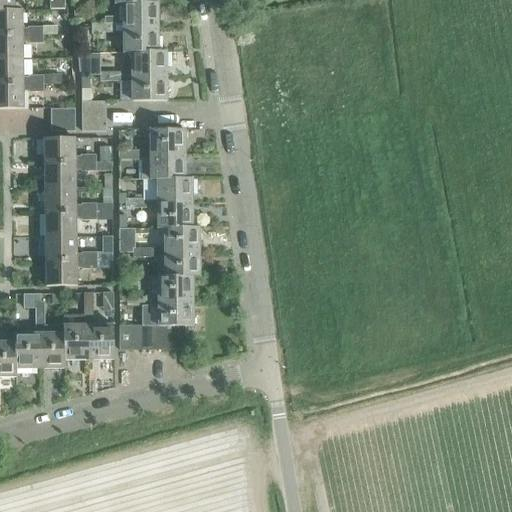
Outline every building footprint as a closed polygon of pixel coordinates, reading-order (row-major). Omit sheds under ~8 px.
[(0,0),(0,13),(13,13),(13,0),(0,0)] [(65,1),(50,1),(50,12),(65,12),(65,1)] [(82,6),(74,6),(74,20),(82,20),(82,6)] [(123,30),(158,30),(157,6),(133,6),(115,6),(114,6),(114,25),(107,25),(107,34),(123,34),(123,30)] [(0,37),(42,37),(58,37),(58,29),(20,30),(20,13),(13,13),(0,13),(0,37)] [(92,34),(107,34),(107,25),(92,25),(92,34)] [(123,34),(123,55),(166,54),(158,54),(158,30),(123,30),(123,34)] [(0,37),(0,63),(21,63),(21,46),(42,46),(58,45),(58,37),(42,37),(0,37)] [(131,56),(131,75),(115,75),(115,84),(131,84),(131,79),(166,79),(166,54),(123,55),(123,56),(131,56)] [(0,63),(0,86),(42,87),(42,85),(62,84),(61,78),(22,79),(21,63),(0,63)] [(112,90),(112,84),(115,84),(115,75),(100,75),(100,78),(80,79),(81,89),(84,89),(85,90),(112,90)] [(131,79),(131,84),(131,104),(166,104),(166,79),(131,79)] [(42,87),(0,86),(0,112),(22,112),(22,95),(43,94),(42,87)] [(81,104),(81,116),(106,116),(106,104),(81,104)] [(51,112),(51,123),(74,123),(74,112),(51,112)] [(106,116),(81,116),(81,126),(106,126),(106,116)] [(74,123),(51,123),(51,133),(74,133),(74,123)] [(150,157),(185,157),(184,131),(150,132),(150,153),(133,153),(133,162),(141,162),(150,162),(150,157)] [(112,163),(112,138),(100,139),(100,142),(108,142),(108,148),(99,148),(99,164),(112,163)] [(43,140),(44,167),(95,166),(95,164),(95,158),(75,158),(75,140),(43,140)] [(118,162),(133,162),(133,153),(118,153),(118,162)] [(141,182),(157,181),(192,181),(192,180),(185,180),(185,157),(150,157),(150,162),(141,162),(141,182)] [(44,167),(44,191),(76,190),(76,174),(96,174),(95,173),(112,172),(112,163),(95,164),(95,166),(44,167)] [(157,206),(192,206),(192,181),(157,181),(157,201),(141,201),(141,210),(157,210),(157,206)] [(44,191),(45,215),(96,215),(110,215),(110,207),(96,207),(96,206),(76,207),(76,190),(44,191)] [(125,211),(141,210),(141,201),(125,201),(125,204),(125,211)] [(158,231),(164,231),(199,230),(199,229),(192,229),(192,206),(157,206),(157,210),(158,231)] [(45,215),(45,239),(76,238),(76,223),(97,223),(96,223),(110,223),(110,215),(96,215),(45,215)] [(164,255),(199,254),(199,230),(164,231),(164,250),(149,251),(149,259),(158,259),(164,259),(164,255)] [(45,239),(45,264),(97,263),(97,262),(97,255),(76,256),(76,238),(45,239)] [(132,260),(149,259),(149,251),(132,251),(132,260)] [(158,259),(158,280),(192,279),(200,279),(199,254),(164,255),(164,259),(158,259)] [(97,263),(45,264),(46,288),(77,288),(77,272),(97,272),(113,271),(112,261),(97,262),(97,263)] [(158,299),(159,304),(192,304),(192,279),(158,280),(147,280),(147,299),(158,299)] [(84,296),(84,312),(93,312),(93,295),(84,296)] [(62,296),(51,296),(51,305),(62,305),(62,296)] [(126,309),(142,308),(142,299),(125,299),(126,309)] [(147,299),(142,299),(142,308),(159,308),(159,304),(158,299),(147,299)] [(151,327),(159,327),(159,328),(162,328),(173,328),(185,328),(193,328),(192,304),(159,304),(159,308),(142,308),(142,328),(151,327)] [(34,305),(34,321),(44,321),(44,305),(34,305)] [(88,328),(89,363),(114,363),(114,327),(94,328),(93,312),(84,312),(84,328),(88,328)] [(64,335),(44,336),(44,321),(34,321),(34,336),(40,336),(40,372),(65,371),(64,335)] [(142,328),(140,328),(140,353),(151,353),(151,327),(142,328)] [(159,327),(151,327),(151,353),(162,353),(162,328),(159,328),(159,327)] [(64,335),(65,371),(65,363),(89,363),(88,328),(84,328),(64,328),(64,335)] [(129,353),(129,328),(119,328),(119,353),(129,353)] [(140,328),(129,328),(129,353),(140,353),(140,328)] [(173,328),(162,328),(162,353),(173,353),(173,328)] [(185,328),(173,328),(173,353),(185,353),(185,328)] [(15,336),(15,344),(15,372),(40,372),(40,336),(34,336),(15,336)] [(15,344),(0,344),(0,379),(16,380),(15,372),(15,344)]
